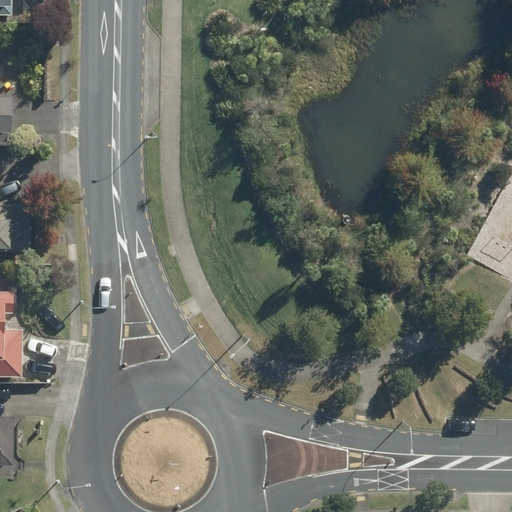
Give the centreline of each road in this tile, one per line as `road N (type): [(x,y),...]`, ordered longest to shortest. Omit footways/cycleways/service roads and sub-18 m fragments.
road 1 (tertiary): [(109,416),(114,150)]
road 2 (tertiary): [(114,150),(142,257),(206,396)]
road 3 (tertiary): [(227,412),(464,464)]
road 4 (tertiary): [(464,464),(234,501)]
road 5 (tertiary): [(114,150),(116,0)]
